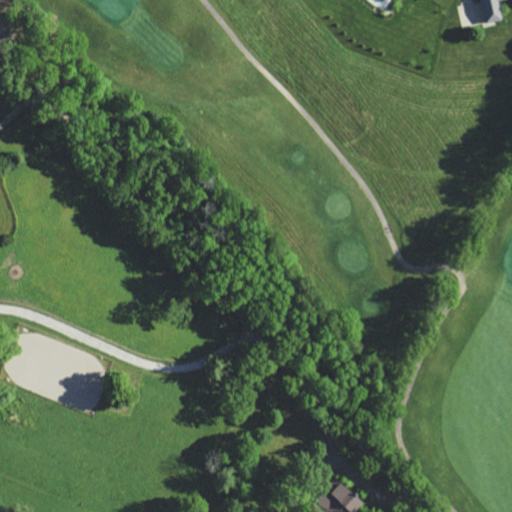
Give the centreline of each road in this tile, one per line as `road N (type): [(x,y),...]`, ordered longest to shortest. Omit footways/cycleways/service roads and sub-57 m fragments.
road 1 (residential): [(431,511),(259,328),(209,357),(166,367),(0,306)]
road 2 (track): [(259,328),(0,50)]
